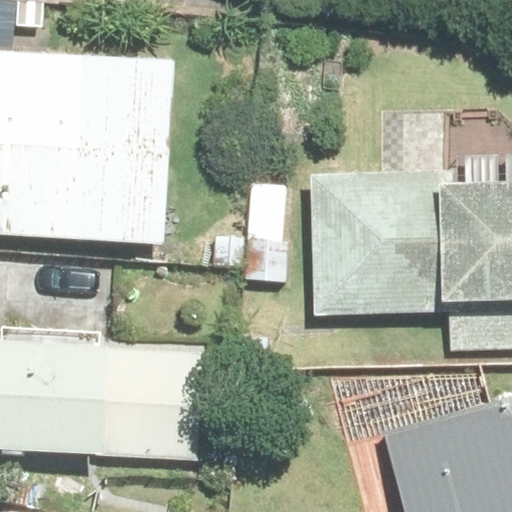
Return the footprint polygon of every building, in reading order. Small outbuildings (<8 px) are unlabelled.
[(309,60),(279,59),(275,137),(306,139),(309,60)] [(111,101),(0,102),(0,283),(108,290),(111,101)] [(508,231),(384,235),(385,215),(243,213),(241,366),(383,368),(383,345),(511,341),(508,231)] [(210,342),(0,340),(0,468),(209,470),(210,342)] [(482,511),(466,437),(314,470),(322,511),(482,511)]
